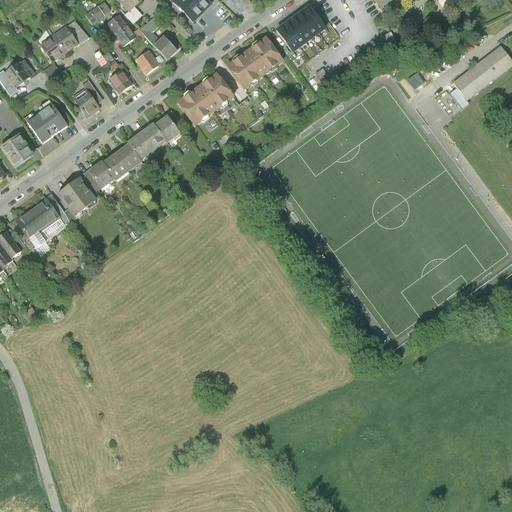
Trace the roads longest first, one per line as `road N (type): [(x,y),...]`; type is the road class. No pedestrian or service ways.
road 1 (tertiary): [(290,0),(0,206)]
road 2 (residential): [(0,352),(19,388),(56,511)]
